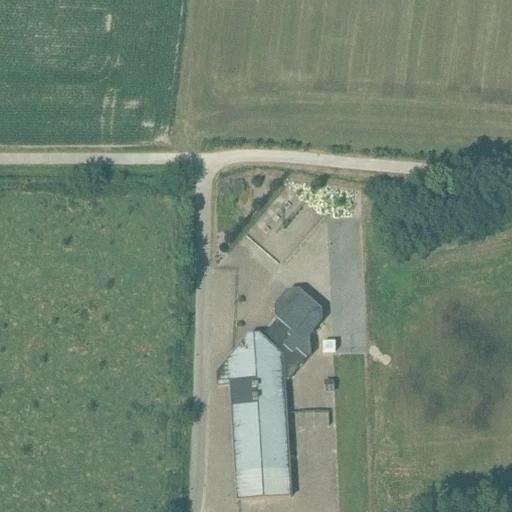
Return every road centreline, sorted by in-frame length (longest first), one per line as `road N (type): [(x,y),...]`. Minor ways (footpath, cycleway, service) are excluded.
road 1 (unclassified): [(212,168),(202,187),(196,511)]
road 2 (unclassified): [(511,172),(232,157),(212,168)]
road 3 (unclassified): [(212,168),(187,160),(0,159)]
